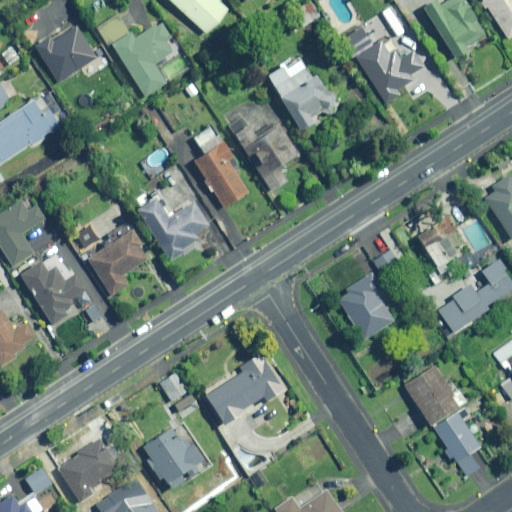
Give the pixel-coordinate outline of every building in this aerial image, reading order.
[(168,0),(207,35),(228,11),(218,2),(219,0),(168,0)] [(382,17),(371,0),(364,5),(375,22),(382,17)] [(488,39),(464,0),(449,0),(446,2),(444,0),(439,0),(424,10),(454,60),(468,51),(488,39)] [(511,0),(481,0),(507,40),(511,36),(511,0)] [(320,17),(312,3),(295,13),(303,27),(320,17)] [(171,38),(161,22),(134,39),(130,34),(112,45),(145,97),(167,83),(154,64),(172,53),(165,42),(171,38)] [(379,43),(367,24),(340,41),(351,59),(355,57),(385,105),(399,96),(396,91),(413,80),(410,76),(423,68),(412,52),(402,58),(397,50),(388,56),(379,43)] [(96,59),(76,27),(52,43),(49,38),(35,48),(58,84),(96,59)] [(277,65),(280,69),(267,76),(300,131),(314,123),(311,118),(321,112),(332,114),(335,94),(331,94),(316,75),(311,79),(299,58),(295,60),(292,56),(277,65)] [(0,108),(10,102),(0,87),(0,108)] [(48,108),(41,97),(7,119),(0,123),(0,164),(60,127),(48,108)] [(293,142),(269,103),(252,114),(245,103),(223,117),(271,192),(287,182),(279,168),(297,156),(290,144),(293,142)] [(236,166),(212,127),(194,138),(205,156),(195,162),(224,209),(249,193),(233,168),(236,166)] [(511,180),(509,176),(493,187),(496,192),(485,199),(511,241),(511,180)] [(173,216),(160,195),(158,191),(148,198),(145,193),(135,200),(141,208),(136,211),(169,263),(186,252),(183,249),(198,240),(194,234),(208,226),(193,203),(173,216)] [(29,212),(22,201),(0,215),(0,247),(13,267),(33,254),(21,235),(44,220),(36,207),(29,212)] [(465,243),(448,218),(416,239),(436,269),(459,253),(456,249),(465,243)] [(99,241),(90,227),(71,239),(80,254),(99,241)] [(148,259),(131,232),(88,260),(111,296),(129,285),(122,275),(148,259)] [(398,267),(388,250),(371,260),(381,277),(398,267)] [(511,287),(511,276),(497,256),(478,269),(489,283),(476,292),(471,286),(437,311),(454,334),(487,309),(486,307),(511,287)] [(64,281),(49,258),(20,276),(51,325),(66,316),(63,310),(73,304),(70,300),(86,290),(75,274),(64,281)] [(381,290),(371,274),(346,290),(348,294),(337,300),(363,341),(393,322),(375,294),(381,290)] [(14,331),(0,308),(0,366),(1,367),(15,358),(12,353),(36,337),(27,323),(14,331)] [(511,339),(493,352),(510,378),(501,384),(511,401),(511,400),(511,339)] [(286,390),(262,353),(240,368),(243,373),(205,397),(224,426),(243,414),(241,411),(262,398),(265,403),(286,390)] [(432,426),(456,410),(455,409),(465,403),(457,391),(451,395),(433,366),(420,375),(403,385),(404,386),(430,427),(432,426)] [(158,384),(165,393),(177,384),(170,375),(158,384)] [(456,410),(432,426),(456,463),(480,448),(456,410)] [(205,460),(182,423),(143,447),(150,460),(148,461),(159,480),(162,477),(171,492),(200,474),(195,466),(205,460)] [(74,496),(79,504),(91,496),(89,493),(100,486),(98,483),(119,469),(100,439),(76,454),(78,457),(57,470),(74,496)] [(52,485),(42,469),(25,479),(35,495),(52,485)] [(324,493),(317,484),(294,499),(293,498),(275,510),(276,511),(340,511),(326,491),(324,493)] [(79,504),(74,496),(64,502),(70,511),(101,511),(91,496),(79,504)] [(18,507),(12,497),(0,504),(0,511),(31,511),(25,503),(18,507)]
